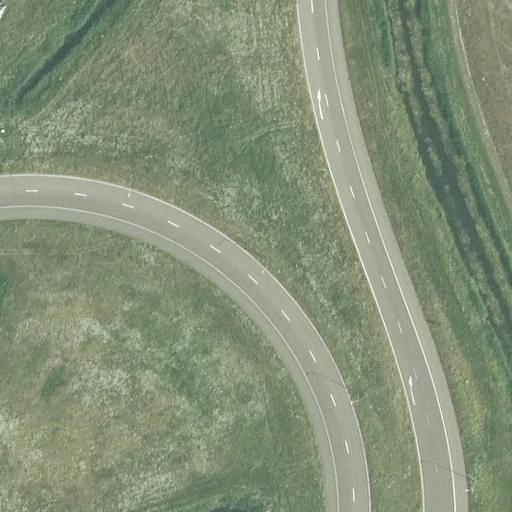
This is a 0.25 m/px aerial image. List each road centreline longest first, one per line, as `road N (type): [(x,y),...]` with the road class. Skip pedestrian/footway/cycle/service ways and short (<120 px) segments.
road 1 (motorway): [(0,192),(80,194),(128,205),(172,223),(253,280),(312,354),(333,400),(353,511)]
road 2 (motorway): [(439,511),(427,420),(349,188),(311,0)]
